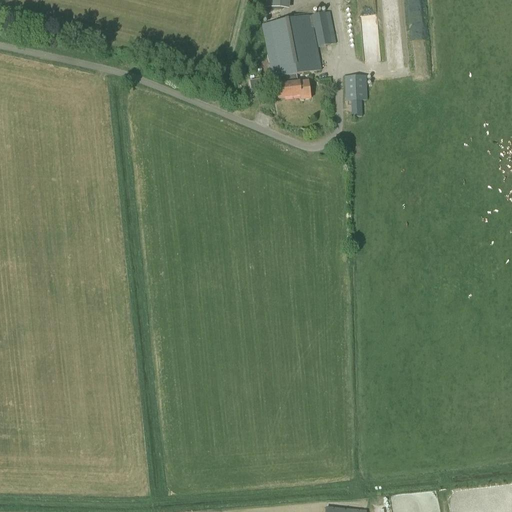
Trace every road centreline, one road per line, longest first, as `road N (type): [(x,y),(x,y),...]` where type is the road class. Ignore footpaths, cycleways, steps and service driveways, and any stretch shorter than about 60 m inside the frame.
road 1 (unclassified): [(337,133),(310,145),(121,73),(0,44)]
road 2 (track): [(337,133),(344,45),(338,0)]
